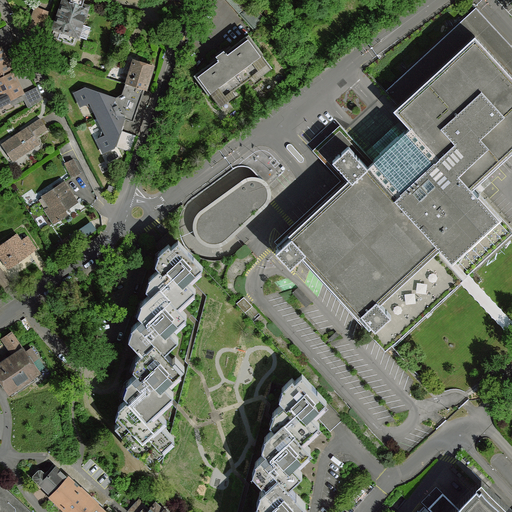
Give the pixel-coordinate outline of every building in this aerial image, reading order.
[(70,0),(70,1),(66,0),(64,0),(55,27),(76,35),(78,35),(81,25),(88,7),(82,5),(83,0),(70,0)] [(182,3),(174,0),(166,0),(165,7),(179,12),(182,3)] [(247,0),(227,0),(245,19),(255,30),(266,20),(247,0)] [(386,92),(400,108),(478,34),(511,71),(511,46),(476,8),(386,92)] [(49,17),(35,12),(29,27),(43,32),(49,17)] [(81,25),(78,35),(86,39),(90,28),(81,25)] [(0,29),(0,47),(1,47),(14,40),(7,26),(0,29)] [(76,35),(55,27),(52,37),(73,44),(76,35)] [(414,124),(471,185),(511,148),(511,71),(478,34),(400,108),(414,124)] [(249,35),(196,74),(220,107),(237,94),(233,90),(252,76),(256,81),(273,68),(249,35)] [(0,75),(12,69),(1,47),(0,47),(0,75)] [(134,61),(128,84),(143,89),(145,89),(152,66),(134,61)] [(24,94),(13,72),(0,78),(0,93),(1,96),(0,96),(0,107),(18,98),(17,97),(22,95),(24,94)] [(123,94),(116,96),(114,102),(117,109),(119,114),(125,115),(124,118),(134,122),(143,89),(128,84),(126,83),(123,94)] [(37,87),(24,94),(22,95),(29,109),(43,99),(37,87)] [(87,87),(77,91),(82,102),(97,108),(101,117),(117,109),(114,102),(116,96),(87,87)] [(414,124),(400,108),(398,110),(413,126),(414,124)] [(117,109),(101,117),(105,125),(101,140),(104,150),(115,146),(124,118),(125,115),(119,114),(117,109)] [(41,119),(2,145),(13,161),(40,143),(37,137),(34,134),(46,126),(41,119)] [(511,233),(511,230),(471,185),(414,124),(413,126),(373,162),(368,166),(352,181),(291,237),(305,253),(367,320),(381,307),(438,255),(461,280),(469,273),(511,233)] [(48,129),(46,126),(34,134),(37,137),(48,129)] [(136,135),(122,131),(117,147),(131,152),(136,135)] [(332,160),(348,145),(338,134),(321,149),(332,160)] [(352,181),(368,166),(348,145),(332,160),(352,181)] [(80,174),(73,160),(66,163),(73,178),(80,174)] [(268,191),(260,180),(246,178),(202,211),(196,221),(197,232),(202,241),(214,246),(228,242),(268,203),(268,191)] [(70,194),(63,183),(46,194),(53,205),(47,210),(55,223),(67,214),(65,210),(78,202),(72,193),(70,194)] [(155,246),(160,251),(169,243),(171,246),(178,240),(170,232),(167,235),(160,242),(155,246)] [(17,234),(0,245),(0,254),(9,268),(36,249),(28,237),(22,241),(17,234)] [(305,253),(291,237),(276,251),(291,267),(305,253)] [(170,313),(179,305),(196,289),(188,280),(203,266),(186,247),(179,239),(178,240),(171,246),(169,243),(160,251),(167,258),(164,264),(151,276),(158,283),(156,289),(151,293),(170,313)] [(390,345),(461,280),(438,255),(381,307),(394,320),(380,334),(390,345)] [(10,282),(1,269),(0,269),(0,281),(3,286),(10,282)] [(511,319),(469,273),(461,280),(511,335),(511,319)] [(312,302),(299,288),(294,293),(307,307),(312,302)] [(152,363),(162,354),(179,338),(171,330),(187,314),(179,305),(170,313),(151,293),(143,301),(149,307),(147,313),(134,326),(140,333),(138,339),(133,343),(142,352),(152,363)] [(394,320),(381,307),(367,320),(380,334),(394,320)] [(14,355),(23,349),(12,332),(2,338),(14,355)] [(14,355),(0,364),(0,376),(13,395),(37,379),(35,375),(40,372),(33,362),(38,358),(31,348),(26,352),(23,349),(14,355)] [(148,418),(157,409),(174,393),(166,384),(185,367),(176,357),(169,362),(162,354),(152,363),(142,352),(138,356),(144,362),(142,368),(128,380),(135,387),(133,393),(129,397),(148,418)] [(281,418),(302,440),(320,424),(312,415),(314,413),(326,402),(327,401),(303,374),(295,381),(293,378),(284,386),(290,393),(288,398),(275,411),(281,418)] [(151,464),(165,451),(163,449),(174,438),(171,434),(160,422),(165,418),(157,409),(148,418),(129,397),(120,405),(127,412),(125,417),(116,426),(151,464)] [(326,402),(314,413),(330,430),(336,425),(342,419),(326,402)] [(264,467),(285,489),(289,486),(303,473),(295,464),(311,449),(302,440),(281,418),(279,424),(267,435),(273,442),(271,448),(257,460),(264,467)] [(255,511),(297,511),(306,504),(289,486),(285,489),(264,467),(262,473),(257,477),(266,486),(262,490),(268,496),(266,502),(255,511)] [(35,477),(52,493),(50,495),(62,507),(79,489),(67,477),(65,479),(54,469),(50,473),(47,477),(44,475),(41,472),(39,472),(35,476),(35,477)] [(449,511),(511,511),(511,507),(482,479),(456,505),(449,511)] [(0,511),(31,511),(0,483),(0,511)] [(103,511),(79,489),(62,507),(65,510),(67,511),(103,511)] [(432,511),(449,511),(456,505),(441,490),(425,505),(432,511)] [(130,510),(131,511),(147,511),(150,509),(140,500),(130,510)] [(147,511),(167,511),(156,502),(150,509),(147,511)]
